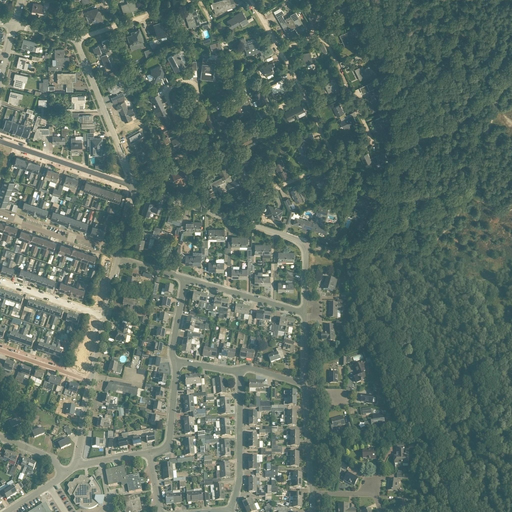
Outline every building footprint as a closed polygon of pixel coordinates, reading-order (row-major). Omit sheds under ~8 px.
[(126,0),(127,3),(121,5),(124,13),(132,11),(131,9),(137,7),(134,0),(126,0)] [(220,0),(212,3),(213,7),(215,14),(227,10),(227,9),(235,6),(235,5),(233,0),(222,0),(221,1),(220,0)] [(340,4),(338,5),(341,9),(341,8),(348,5),(346,1),(348,0),(347,0),(346,1),(345,0),(333,0),(335,2),(338,1),(340,4)] [(32,10),(34,11),(39,12),(38,17),(46,18),(47,9),(43,8),(44,4),(33,2),(32,10)] [(90,22),(92,21),(93,24),(103,20),(101,15),(100,16),(97,8),(85,12),(87,20),(89,20),(90,22)] [(320,21),(319,20),(324,17),(320,10),(318,11),(317,9),(309,13),(311,16),(308,17),(313,25),(318,22),(320,21)] [(185,13),(189,27),(201,24),(196,10),(185,13)] [(240,22),(243,26),(249,22),(242,11),(236,15),(236,16),(227,21),(231,27),(240,22)] [(281,24),(289,39),(298,34),(294,28),(297,26),(296,25),(302,22),(297,15),(292,18),(290,15),(284,19),(286,22),(281,24)] [(154,25),(158,37),(166,35),(162,23),(154,25)] [(143,41),(139,30),(134,31),(135,34),(129,36),(130,40),(129,40),(131,46),(136,45),(136,43),(143,41)] [(344,46),(346,45),(352,42),(350,38),(348,39),(347,36),(351,34),(350,30),(342,34),(342,33),(343,36),(344,37),(341,38),(344,46),(345,46),(344,46)] [(244,38),(240,40),(241,45),(244,46),(245,50),(247,49),(248,53),(259,49),(260,50),(257,42),(256,38),(253,39),(253,38),(253,39),(245,41),(244,38)] [(23,39),(21,48),(36,51),(38,52),(40,47),(37,46),(38,42),(37,42),(23,39)] [(97,54),(98,58),(99,58),(99,59),(100,58),(102,58),(105,67),(110,65),(111,64),(107,53),(110,52),(107,46),(110,45),(108,39),(102,41),(102,43),(100,44),(100,45),(93,48),(95,54),(97,54)] [(55,59),(56,59),(56,65),(69,64),(69,57),(64,57),(64,49),(55,49),(55,59)] [(315,58),(312,59),(310,51),(310,52),(302,53),(302,52),(303,57),(301,57),(301,58),(303,57),(304,63),(307,62),(307,64),(316,63),(315,58)] [(175,72),(186,66),(178,52),(168,57),(175,72)] [(16,67),(26,70),(27,65),(25,65),(27,58),(19,56),(16,67)] [(211,59),(203,58),(201,73),(202,78),(203,78),(203,74),(213,75),(214,63),(211,62),(211,59)] [(266,76),(271,73),(274,72),(272,68),(275,67),(273,63),(262,67),(266,76)] [(150,80),(152,79),(154,83),(160,80),(159,77),(165,75),(160,65),(151,70),(152,72),(147,75),(150,80)] [(362,66),(358,68),(354,70),(355,70),(358,77),(357,77),(358,78),(362,76),(363,78),(366,77),(367,78),(368,78),(367,76),(371,74),(367,67),(363,68),(362,66)] [(66,83),(66,91),(73,91),(73,81),(76,81),(76,72),(57,72),(57,83),(66,83)] [(26,83),(28,76),(15,73),(13,79),(15,79),(13,86),(21,88),(22,82),(26,83)] [(334,77),(332,79),(330,79),(332,83),(329,85),(328,83),(324,85),(328,93),(332,90),(333,92),(332,90),(335,89),(334,86),(338,84),(337,84),(334,78),(335,77),(334,77)] [(281,93),(287,90),(288,90),(288,89),(282,79),(276,81),(277,82),(270,85),(273,93),(280,90),(281,93)] [(112,80),(110,82),(108,84),(108,86),(108,88),(110,90),(111,92),(114,92),(116,92),(118,91),(120,89),(120,86),(120,84),(119,82),(117,81),(114,80),(112,80)] [(266,102),(262,93),(266,91),(262,84),(258,86),(260,91),(254,94),(255,97),(254,98),(258,106),(260,105),(261,106),(264,105),(264,103),(266,102)] [(22,98),(23,94),(11,91),(8,102),(11,103),(10,103),(11,103),(16,104),(17,97),(22,98)] [(158,94),(151,98),(154,104),(155,103),(157,108),(154,109),(156,113),(165,109),(158,94)] [(372,112),(378,109),(376,106),(378,105),(378,103),(377,101),(375,100),(374,101),(372,95),(366,98),(372,112)] [(85,96),(71,96),(72,102),(75,102),(75,109),(84,109),(84,100),(85,100),(85,96)] [(217,100),(210,103),(206,105),(207,108),(218,103),(217,100)] [(125,122),(133,119),(131,116),(135,114),(132,108),(128,109),(125,101),(118,104),(118,105),(116,106),(118,111),(120,110),(125,122)] [(235,104),(230,106),(235,116),(241,113),(242,114),(246,112),(241,102),(235,105),(235,104)] [(340,115),(341,118),(346,115),(345,113),(344,113),(340,104),(334,107),(338,116),(340,115)] [(293,109),(293,108),(284,113),(285,115),(282,116),(285,121),(286,122),(287,122),(287,123),(288,123),(289,122),(306,114),(305,111),(302,105),(298,107),(298,106),(295,107),(296,108),(293,109)] [(165,109),(156,113),(158,117),(161,116),(165,125),(171,122),(165,109)] [(214,121),(210,112),(204,115),(210,130),(217,126),(214,121)] [(95,128),(95,122),(93,122),(92,115),(82,115),(83,123),(81,123),(81,128),(90,128),(90,132),(95,132),(94,128),(95,128)] [(346,115),(341,118),(342,121),(341,121),(346,131),(351,129),(349,126),(357,122),(353,115),(348,118),(346,115)] [(385,115),(380,117),(375,119),(383,137),(386,136),(386,135),(389,133),(387,130),(389,130),(390,128),(388,124),(387,124),(385,125),(383,120),(387,119),(385,115)] [(49,135),(49,128),(37,128),(38,123),(40,124),(42,118),(40,117),(41,117),(38,116),(33,130),(36,131),(34,136),(34,138),(39,138),(39,139),(41,139),(42,139),(45,138),(45,135),(49,135)] [(12,121),(13,121),(14,118),(12,118),(11,120),(9,120),(6,120),(6,119),(4,125),(3,124),(2,127),(3,127),(3,129),(9,131),(12,121)] [(12,121),(9,131),(11,132),(11,133),(14,134),(14,133),(15,133),(18,123),(18,124),(15,123),(16,122),(13,121),(12,121)] [(18,124),(18,123),(15,133),(21,135),(24,125),(25,125),(26,123),(24,122),(23,124),(21,124),(21,125),(18,124)] [(24,125),(21,135),(27,137),(31,128),(30,128),(28,127),(28,126),(25,125),(24,125)] [(179,147),(178,146),(189,140),(182,127),(177,129),(175,131),(178,137),(171,141),(172,142),(176,149),(179,147)] [(68,140),(68,128),(62,128),(62,136),(52,136),(52,143),(55,143),(56,145),(59,145),(60,143),(65,143),(65,140),(68,140)] [(263,137),(261,134),(259,129),(248,134),(249,135),(240,139),(243,145),(254,140),(255,141),(263,137)] [(312,132),(304,135),(307,141),(314,138),(312,132)] [(282,146),(281,143),(280,143),(278,138),(276,136),(273,137),(279,147),(282,154),(285,153),(282,146)] [(281,143),(282,146),(286,144),(282,136),(278,138),(280,143),(281,143)] [(75,137),(71,137),(71,151),(82,151),(82,139),(75,139),(75,137)] [(95,138),(94,138),(87,138),(87,140),(88,140),(88,145),(90,145),(90,154),(96,154),(96,148),(102,148),(102,138),(96,138),(96,137),(95,137),(95,138)] [(135,151),(137,154),(142,151),(141,149),(140,149),(137,140),(130,143),(134,152),(135,151)] [(299,163),(304,160),(307,166),(314,163),(311,157),(310,158),(303,144),(298,146),(302,155),(296,157),(299,163)] [(142,151),(137,154),(141,163),(152,159),(150,152),(144,155),(142,151)] [(376,163),(379,162),(379,163),(388,159),(385,152),(376,156),(373,157),(376,163)] [(373,164),(376,163),(373,157),(370,158),(368,153),(361,156),(365,164),(372,161),(373,164)] [(18,166),(20,166),(23,159),(17,157),(14,164),(18,166)] [(23,167),(26,168),(27,163),(28,160),(25,159),(23,159),(20,166),(23,167)] [(33,165),(34,162),(31,162),(28,160),(27,163),(26,168),(31,170),(33,165)] [(288,176),(287,173),(281,161),(275,164),(282,179),(288,176)] [(37,172),(40,165),(34,162),(33,165),(31,170),(37,172)] [(210,183),(212,187),(221,183),(231,178),(229,175),(229,176),(225,167),(218,170),(222,177),(210,183)] [(173,177),(172,178),(173,179),(173,180),(173,181),(174,182),(176,182),(176,183),(177,183),(176,182),(179,181),(181,184),(185,182),(184,180),(190,177),(186,168),(183,169),(182,169),(172,174),(173,177)] [(47,179),(50,180),(53,171),(48,169),(44,178),(47,179)] [(53,171),(50,180),(53,181),(56,182),(59,173),(53,171)] [(310,178),(311,181),(314,179),(316,183),(327,178),(324,172),(316,176),(315,175),(310,178)] [(66,175),(66,178),(63,185),(69,187),(72,180),(72,177),(66,175)] [(72,177),(72,180),(69,187),(75,189),(78,179),(72,177)] [(221,183),(212,187),(215,186),(217,189),(227,184),(230,190),(241,185),(238,178),(232,181),(231,178),(221,183)] [(14,183),(4,179),(4,180),(2,186),(13,189),(12,190),(15,191),(16,189),(13,188),(14,186),(13,186),(14,183)] [(83,190),(89,192),(91,186),(92,183),(89,183),(89,182),(86,181),(86,182),(86,181),(84,186),(81,185),(79,192),(82,193),(83,190)] [(91,186),(89,192),(95,194),(97,188),(98,186),(92,183),(91,186)] [(13,189),(2,186),(1,188),(0,190),(0,191),(0,192),(10,195),(11,192),(12,192),(12,190),(13,189)] [(97,188),(95,194),(101,196),(103,190),(104,188),(98,186),(97,188)] [(296,202),(301,200),(302,201),(306,199),(303,191),(299,193),(296,186),(293,187),(294,190),(291,191),(296,202)] [(362,192),(371,195),(373,190),(364,186),(362,192)] [(101,196),(107,198),(110,190),(109,189),(107,188),(106,188),(104,188),(103,190),(101,196)] [(107,198),(113,200),(116,192),(113,191),(113,190),(110,189),(110,190),(107,198)] [(10,195),(0,192),(0,198),(8,201),(8,202),(11,203),(12,201),(9,200),(10,198),(9,198),(10,195)] [(116,192),(113,200),(119,202),(122,194),(121,193),(116,192)] [(369,201),(370,198),(361,194),(359,199),(365,202),(361,211),(368,213),(372,202),(369,201)] [(8,201),(0,198),(0,206),(0,205),(6,207),(7,204),(7,205),(8,202),(8,201)] [(288,198),(284,200),(289,211),(294,211),(288,198)] [(22,209),(28,211),(30,204),(24,202),(22,209)] [(142,214),(149,217),(151,210),(159,213),(161,207),(157,205),(156,207),(152,206),(153,204),(146,202),(142,214)] [(30,212),(33,213),(34,213),(34,211),(36,206),(32,204),(30,204),(28,211),(30,212)] [(44,208),(45,204),(43,204),(42,208),(39,215),(45,217),(47,210),(44,208)] [(268,204),(265,214),(267,215),(267,217),(273,219),(274,217),(280,219),(283,209),(277,207),(277,206),(273,205),(273,206),(268,204)] [(313,222),(311,229),(326,234),(328,227),(324,226),(325,223),(319,221),(321,213),(326,214),(328,208),(319,205),(317,211),(313,222)] [(39,207),(36,206),(34,211),(34,213),(34,215),(37,215),(37,214),(39,215),(42,208),(39,207)] [(50,219),(57,221),(57,218),(59,213),(56,212),(58,208),(55,207),(53,211),(50,219)] [(361,211),(355,209),(353,215),(359,217),(356,226),(359,227),(359,226),(365,228),(367,222),(364,221),(368,213),(361,211)] [(71,226),(74,227),(79,211),(76,210),(74,218),(71,217),(68,225),(71,226)] [(79,211),(74,227),(79,229),(82,221),(79,220),(82,212),(79,211)] [(294,212),(294,211),(289,211),(287,217),(291,218),(295,219),(296,217),(293,216),(294,212)] [(57,218),(57,221),(62,223),(63,220),(65,215),(59,213),(57,218)] [(182,222),(184,216),(174,213),(172,219),(182,222)] [(65,224),(68,225),(71,217),(65,215),(63,220),(62,223),(65,224)] [(79,229),(85,231),(88,223),(89,219),(83,217),(82,221),(79,229)] [(296,217),(295,219),(293,224),(298,226),(298,225),(303,226),(302,228),(302,229),(305,230),(306,229),(307,227),(311,229),(313,222),(296,217)] [(96,236),(97,233),(99,228),(96,227),(97,223),(94,222),(93,226),(90,234),(93,235),(93,236),(95,237),(96,236)] [(194,222),(186,222),(186,231),(193,231),(194,222)] [(194,222),(193,231),(202,231),(201,222),(194,222)] [(4,240),(6,241),(11,225),(8,224),(6,223),(5,223),(3,231),(6,232),(4,240)] [(6,241),(8,241),(11,234),(15,235),(17,227),(16,227),(17,226),(14,226),(11,225),(6,241)] [(97,233),(96,236),(102,238),(105,230),(106,226),(103,225),(102,229),(99,228),(97,233)] [(216,232),(216,229),(209,229),(208,238),(216,238),(216,232)] [(216,238),(224,238),(224,229),(216,229),(216,232),(216,238)] [(27,232),(21,230),(18,238),(22,239),(19,247),(22,247),(27,232)] [(175,237),(154,230),(153,233),(159,236),(160,234),(175,239),(175,237)] [(22,247),(24,248),(27,240),(30,241),(33,234),(29,233),(27,232),(22,247)] [(151,233),(145,232),(144,235),(138,234),(135,246),(143,247),(148,248),(151,233)] [(33,234),(30,241),(36,243),(38,236),(36,235),(33,234)] [(41,245),(44,238),(38,236),(36,243),(41,245)] [(232,237),(232,246),(240,246),(240,237),(232,237)] [(240,237),(240,246),(247,246),(248,237),(240,237)] [(44,238),(41,245),(47,247),(50,240),(44,238)] [(47,247),(46,251),(44,255),(47,256),(49,249),(53,250),(56,242),(50,240),(47,247)] [(62,261),(67,246),(61,244),(58,252),(62,253),(60,260),(62,261)] [(255,244),(255,253),(263,253),(263,245),(255,244)] [(62,261),(64,262),(67,254),(70,255),(73,248),(70,247),(69,247),(67,246),(62,261)] [(70,255),(76,257),(78,252),(78,250),(76,249),(73,248),(70,255)] [(11,259),(13,252),(5,249),(2,255),(6,257),(7,254),(10,255),(7,262),(6,261),(5,265),(3,264),(0,272),(6,274),(7,271),(11,259)] [(78,250),(78,252),(76,257),(82,259),(83,254),(84,252),(78,250)] [(84,252),(83,254),(82,259),(87,261),(90,254),(87,253),(87,252),(85,251),(84,252)] [(278,252),(278,254),(278,261),(277,261),(277,263),(274,262),(274,269),(277,270),(277,264),(282,264),(282,261),(286,261),(286,252),(278,252)] [(286,252),(286,261),(294,261),(294,252),(286,252)] [(93,255),(90,254),(87,261),(93,263),(96,256),(95,255),(93,254),(93,255)] [(192,262),(192,264),(200,264),(201,255),(193,255),(192,262)] [(7,271),(6,274),(12,276),(14,268),(11,267),(13,260),(11,259),(7,271)] [(216,262),(216,271),(223,271),(224,262),(223,262),(223,261),(223,260),(222,259),(221,259),(216,259),(216,262)] [(51,265),(47,277),(44,276),(41,283),(47,285),(54,266),(51,265)] [(54,266),(47,285),(53,287),(55,280),(53,279),(54,275),(53,275),(56,266),(54,266)] [(27,270),(21,268),(18,275),(24,277),(27,270)] [(239,275),(239,278),(247,278),(247,269),(239,269),(239,275)] [(27,270),(24,277),(30,279),(32,272),(27,270)] [(40,275),(42,271),(39,270),(38,274),(36,281),(41,283),(44,276),(40,275)] [(32,272),(30,279),(36,281),(38,274),(32,272)] [(58,289),(64,291),(67,284),(68,280),(69,276),(67,275),(65,283),(61,282),(58,289)] [(135,280),(128,279),(127,288),(129,288),(133,289),(138,290),(140,276),(136,275),(135,280)] [(323,289),(326,290),(333,292),(337,281),(326,278),(323,289)] [(79,296),(82,297),(84,290),(80,288),(83,281),(81,280),(79,284),(78,288),(76,295),(79,296)] [(69,293),(70,293),(72,286),(67,284),(64,291),(66,292),(66,293),(69,294),(69,293)] [(73,294),(76,295),(78,288),(72,286),(70,293),(73,295),(73,294)] [(163,286),(163,289),(165,290),(164,296),(168,297),(169,295),(172,295),(173,287),(166,286),(163,286)] [(9,305),(11,298),(12,295),(6,293),(5,296),(4,300),(3,304),(2,304),(1,308),(4,309),(5,305),(8,307),(8,306),(9,305)] [(18,297),(12,295),(11,298),(9,305),(8,306),(14,308),(15,304),(17,299),(18,297)] [(160,300),(159,307),(169,309),(171,301),(170,301),(171,298),(156,296),(153,295),(152,298),(160,300)] [(202,303),(206,303),(207,296),(200,295),(198,308),(201,309),(202,303)] [(15,304),(14,308),(17,309),(19,306),(21,306),(23,299),(18,297),(17,299),(15,304)] [(123,305),(125,306),(128,306),(127,313),(131,313),(133,307),(134,302),(124,300),(123,305)] [(210,304),(208,311),(209,311),(208,312),(219,314),(221,303),(221,301),(215,300),(213,307),(209,307),(210,304)] [(34,305),(35,303),(29,301),(27,308),(25,307),(23,311),(31,314),(33,310),(34,305)] [(221,301),(221,303),(219,314),(222,315),(223,309),(227,310),(228,302),(221,301)] [(338,303),(330,303),(330,318),(340,318),(341,311),(343,311),(344,305),(345,305),(345,301),(338,301),(338,303)] [(34,305),(33,310),(38,312),(40,307),(41,305),(35,303),(34,305)] [(38,312),(41,313),(39,317),(40,317),(39,321),(41,322),(43,318),(44,314),(46,309),(46,307),(41,305),(40,307),(38,312)] [(46,309),(44,314),(50,316),(51,311),(52,309),(46,307),(46,309)] [(242,307),(242,310),(240,321),(243,321),(244,320),(248,320),(249,316),(248,316),(249,308),(242,307)] [(16,309),(14,308),(13,312),(11,317),(19,319),(20,317),(14,315),(15,313),(16,309)] [(50,316),(53,317),(50,325),(53,326),(57,313),(58,311),(52,309),(51,311),(50,316)] [(151,310),(150,310),(149,313),(157,314),(156,318),(159,319),(159,323),(162,323),(162,324),(163,324),(166,324),(168,316),(160,315),(160,312),(154,310),(151,310)] [(57,323),(58,319),(61,320),(64,313),(58,311),(57,313),(53,326),(51,330),(54,331),(56,323),(57,323)] [(264,313),(262,327),(265,328),(266,322),(269,322),(271,314),(270,314),(264,313)] [(69,323),(67,330),(69,331),(74,316),(68,314),(66,322),(69,323)] [(71,332),(74,324),(77,326),(80,318),(74,316),(69,331),(71,332)] [(194,323),(195,319),(188,318),(186,325),(200,327),(200,324),(194,323)] [(287,322),(287,320),(281,319),(280,319),(279,326),(278,332),(282,333),(285,333),(287,322)] [(287,322),(285,333),(292,334),(294,321),(287,320),(287,322)] [(115,341),(120,342),(125,344),(129,326),(122,325),(120,334),(117,333),(115,341)] [(148,325),(147,328),(154,329),(153,333),(157,334),(157,337),(164,339),(165,331),(157,329),(158,326),(148,325)] [(322,341),(325,340),(327,340),(327,341),(335,341),(334,326),(326,326),(327,334),(322,334),(322,341)] [(8,341),(14,343),(17,335),(18,331),(12,329),(8,341)] [(17,335),(14,343),(20,345),(25,330),(22,329),(20,336),(17,335)] [(25,330),(20,345),(25,347),(28,339),(25,338),(28,331),(25,330)] [(47,334),(43,345),(39,344),(37,351),(43,353),(44,351),(49,335),(47,334)] [(51,348),(48,346),(51,336),(49,335),(44,351),(43,353),(48,355),(49,353),(51,348)] [(28,339),(25,347),(31,349),(35,337),(33,336),(31,340),(28,339)] [(155,341),(145,340),(145,343),(151,344),(150,348),(155,348),(154,353),(161,354),(163,346),(154,344),(155,341)] [(190,345),(191,341),(184,340),(183,346),(196,349),(196,346),(190,345)] [(59,351),(62,343),(59,342),(58,346),(57,350),(55,354),(54,357),(60,359),(62,352),(59,351)] [(291,346),(285,343),(283,350),(289,352),(291,346)] [(227,358),(229,347),(226,347),(226,344),(224,344),(221,357),(227,358)] [(210,350),(209,355),(209,358),(215,359),(217,346),(211,345),(210,350)] [(199,357),(201,350),(196,349),(183,346),(181,353),(189,354),(190,351),(196,352),(196,356),(199,357)] [(234,360),(234,357),(236,346),(233,346),(232,351),(229,351),(229,347),(227,358),(233,359),(233,360),(234,360)] [(252,360),(253,358),(255,347),(252,347),(251,352),(247,351),(246,359),(252,360)] [(48,355),(54,357),(55,354),(57,350),(54,349),(51,348),(49,353),(48,355)] [(277,353),(268,357),(271,363),(280,360),(284,358),(280,348),(276,350),(277,353)] [(153,360),(151,367),(155,368),(157,368),(159,368),(160,361),(157,360),(158,357),(142,354),(142,358),(153,360)] [(357,383),(359,382),(366,379),(363,372),(366,371),(364,368),(368,367),(365,360),(362,362),(362,364),(354,367),(357,373),(353,375),(357,383)] [(0,363),(0,372),(2,373),(3,370),(4,369),(12,371),(13,368),(16,369),(17,366),(14,365),(14,364),(6,362),(5,365),(0,363)] [(109,372),(111,373),(120,375),(122,369),(122,366),(117,365),(111,363),(109,372)] [(23,367),(21,374),(18,373),(15,381),(22,384),(24,379),(28,380),(31,370),(23,367)] [(36,372),(35,377),(32,376),(30,381),(41,385),(42,380),(44,375),(36,372)] [(159,379),(158,384),(165,385),(166,382),(167,379),(166,379),(166,378),(162,377),(163,374),(157,373),(155,372),(154,372),(153,378),(159,379)] [(330,373),(330,384),(338,384),(338,373),(330,373)] [(193,385),(193,378),(192,375),(185,376),(186,385),(193,385)] [(201,384),(200,375),(192,375),(193,378),(193,385),(201,384)] [(50,377),(48,383),(45,382),(43,388),(52,391),(54,385),(56,379),(50,377)] [(215,387),(222,386),(225,386),(224,378),(215,379),(215,387)] [(56,379),(54,385),(57,386),(55,392),(58,393),(58,395),(61,396),(63,388),(60,387),(62,381),(56,379)] [(105,391),(107,392),(136,398),(138,390),(106,383),(105,391)] [(76,394),(79,386),(78,386),(78,385),(75,384),(75,385),(74,385),(71,384),(68,390),(65,389),(63,395),(71,397),(72,392),(76,394)] [(157,393),(156,398),(162,399),(164,391),(157,390),(158,387),(146,385),(145,388),(151,389),(151,392),(157,393)] [(225,386),(222,386),(215,387),(216,394),(226,394),(225,386)] [(361,395),(362,395),(361,402),(373,404),(373,399),(377,399),(378,393),(370,392),(370,396),(361,395)] [(110,397),(104,395),(102,403),(106,404),(105,406),(108,407),(107,411),(108,411),(111,411),(117,411),(118,406),(112,405),(114,398),(110,397)] [(194,405),(193,397),(183,398),(184,406),(187,406),(194,405)] [(160,413),(161,405),(155,403),(155,401),(149,399),(148,405),(154,407),(153,411),(160,413)] [(229,407),(229,399),(220,400),(220,401),(217,401),(217,408),(220,408),(220,407),(227,407),(229,407)] [(67,404),(65,415),(74,416),(76,406),(67,404)] [(200,415),(205,415),(206,404),(203,404),(203,406),(202,407),(202,410),(198,411),(196,411),(196,415),(200,415)] [(185,413),(194,412),(194,410),(194,405),(187,406),(184,406),(185,413)] [(229,407),(227,407),(220,407),(220,408),(221,415),(230,414),(229,407)] [(152,420),(151,425),(157,426),(159,418),(152,417),(153,414),(147,413),(146,419),(152,420)] [(372,426),(372,427),(385,425),(385,420),(383,420),(383,414),(373,416),(374,422),(371,422),(372,423),(371,423),(370,422),(365,423),(366,428),(371,427),(371,426),(372,426)] [(108,428),(109,424),(111,417),(105,415),(104,421),(99,420),(97,427),(103,428),(103,427),(108,428)] [(12,419),(6,421),(9,428),(11,427),(12,428),(21,424),(24,422),(22,417),(13,421),(12,419)] [(336,419),(332,421),(333,424),(332,424),(331,425),(332,431),(340,429),(340,427),(345,425),(343,417),(336,419)] [(184,420),(184,427),(187,427),(193,426),(193,419),(184,420)] [(229,428),(229,420),(220,421),(220,422),(216,422),(216,429),(220,429),(227,428),(229,428)] [(184,427),(185,435),(194,434),(193,426),(187,427),(184,427)] [(229,428),(227,428),(220,429),(220,432),(217,432),(218,436),(221,436),(230,436),(229,428)] [(32,430),(29,431),(32,438),(34,437),(34,438),(35,438),(44,434),(42,429),(33,433),(32,430)] [(141,431),(142,437),(145,437),(147,443),(155,442),(153,435),(153,432),(150,432),(149,429),(141,431)] [(140,438),(142,437),(141,431),(136,432),(136,436),(128,437),(129,440),(132,440),(133,446),(141,444),(140,438)] [(118,443),(119,449),(127,447),(127,443),(129,443),(129,440),(128,437),(128,433),(122,435),(123,442),(118,443)] [(68,439),(64,441),(62,439),(55,443),(58,449),(60,448),(61,449),(70,444),(68,439)] [(184,448),(187,448),(196,447),(195,443),(193,443),(193,440),(183,441),(184,448)] [(229,442),(223,442),(219,442),(220,450),(227,449),(229,449),(229,442)] [(196,447),(187,448),(184,448),(185,456),(194,455),(193,447),(196,447)] [(220,450),(221,458),(230,457),(229,449),(227,449),(220,450)] [(395,468),(396,468),(395,464),(403,464),(403,466),(408,466),(408,463),(408,456),(406,456),(406,449),(397,449),(397,457),(395,457),(395,468)] [(6,451),(5,454),(3,453),(0,458),(0,460),(2,461),(4,458),(4,459),(4,458),(7,459),(7,460),(10,461),(8,464),(12,456),(13,454),(6,451)] [(376,459),(376,457),(376,451),(363,451),(364,459),(369,459),(369,460),(371,460),(376,459)] [(13,454),(12,456),(8,464),(14,466),(18,456),(13,454)] [(251,464),(259,464),(259,456),(256,456),(256,457),(249,457),(249,464),(251,464)] [(24,459),(23,461),(21,466),(22,466),(22,465),(25,467),(22,474),(24,475),(29,463),(30,461),(24,459)] [(30,461),(29,463),(24,475),(26,476),(29,469),(30,469),(33,470),(36,464),(30,461)] [(341,467),(347,470),(350,465),(343,462),(341,467)] [(217,467),(217,471),(229,470),(228,463),(219,464),(220,467),(217,467)] [(163,465),(163,472),(166,472),(173,471),(172,464),(169,464),(163,465)] [(249,470),(256,470),(256,475),(259,475),(259,468),(260,468),(260,464),(259,464),(251,464),(249,464),(249,470)] [(124,467),(105,471),(108,485),(121,483),(121,481),(126,480),(126,477),(124,467)] [(229,470),(217,471),(218,478),(221,478),(221,479),(230,478),(229,470)] [(173,471),(166,472),(163,472),(164,480),(174,479),(173,471)] [(348,473),(344,481),(354,486),(358,479),(348,473)] [(126,477),(126,480),(127,482),(126,482),(128,493),(132,492),(132,491),(134,491),(134,492),(141,490),(140,484),(144,483),(143,479),(139,479),(138,478),(139,478),(139,474),(126,477)] [(79,506),(80,507),(82,508),(83,509),(84,509),(85,509),(87,509),(88,509),(89,509),(91,509),(92,509),(93,508),(94,508),(96,507),(96,506),(98,505),(99,504),(100,505),(103,499),(101,499),(102,498),(102,497),(102,496),(102,495),(102,494),(102,493),(102,492),(101,491),(101,490),(101,489),(100,488),(93,476),(92,477),(89,479),(85,479),(83,476),(80,476),(78,480),(74,480),(73,483),(69,483),(67,486),(69,489),(67,493),(70,496),(73,496),(75,499),(73,502),(75,505),(79,505),(79,506)] [(398,492),(399,481),(389,480),(388,491),(398,492)] [(6,488),(10,494),(12,496),(16,493),(15,492),(18,490),(18,491),(21,489),(18,484),(15,486),(14,483),(6,488)] [(214,485),(215,493),(224,492),(223,485),(214,485)] [(249,492),(249,493),(256,493),(256,495),(259,495),(259,497),(265,497),(265,494),(261,494),(261,491),(259,491),(259,486),(256,486),(251,486),(249,486),(249,492)] [(5,496),(7,499),(12,496),(10,494),(6,488),(0,492),(0,494),(2,498),(5,496)] [(180,494),(179,491),(173,491),(174,492),(173,492),(174,504),(181,503),(180,494)] [(174,504),(173,492),(173,494),(165,495),(166,504),(174,504)] [(186,493),(187,502),(195,502),(195,499),(194,492),(186,493)] [(194,492),(195,499),(195,502),(202,501),(201,492),(194,492)] [(224,492),(215,493),(215,501),(224,500),(224,492)] [(129,497),(128,497),(127,497),(124,498),(126,509),(128,511),(127,511),(126,511),(137,511),(142,511),(139,498),(135,499),(135,496),(130,496),(131,497),(129,497)] [(242,503),(245,509),(254,505),(252,500),(250,499),(249,500),(242,503)] [(404,511),(404,510),(408,509),(405,501),(399,502),(400,506),(390,509),(390,511),(404,511)]
